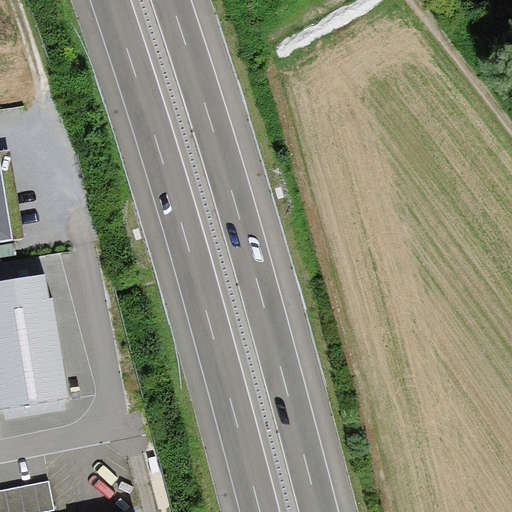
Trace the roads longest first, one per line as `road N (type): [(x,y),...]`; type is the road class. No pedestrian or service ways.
road 1 (motorway): [(319,511),(224,160),(168,0)]
road 2 (motorway): [(109,0),(170,179),(260,511)]
road 3 (track): [(410,0),(511,131)]
road 4 (residential): [(129,425),(0,451)]
